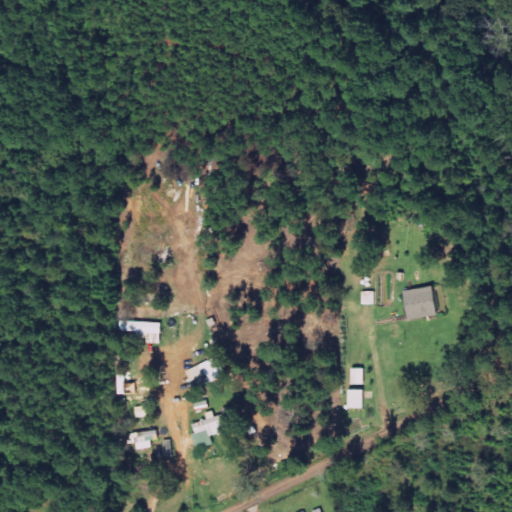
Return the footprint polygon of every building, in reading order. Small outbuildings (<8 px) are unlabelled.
[(405,294),(412,322),(441,315),(435,287),(405,294)] [(162,343),(162,324),(121,322),(120,333),(150,334),(150,342),(162,343)] [(188,372),(196,390),(228,376),(219,357),(188,372)] [(365,369),(352,369),(352,386),(365,386),(365,369)] [(194,424),(197,435),(195,436),(198,450),(216,445),(213,437),(232,432),(230,423),(235,422),(232,414),(194,424)]
